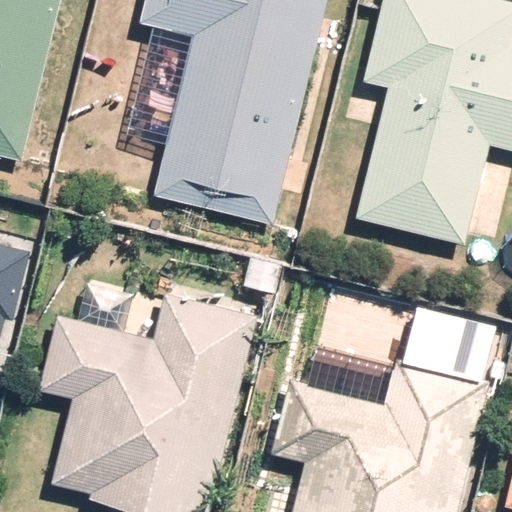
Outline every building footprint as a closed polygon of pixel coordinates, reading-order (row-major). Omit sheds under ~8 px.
[(0,0),(0,154),(21,160),(60,0),(0,0)] [(145,0),(141,20),(195,34),(155,194),(272,223),(328,0),(145,0)] [(511,0),(383,0),(364,80),(389,86),(357,215),(464,241),(489,142),(511,147),(511,0)] [(0,330),(3,317),(12,319),(29,250),(0,242),(0,330)] [(145,511),(208,511),(258,314),(164,290),(152,336),(60,313),(41,388),(73,396),(51,482),(91,491),(89,498),(145,511)] [(456,511),(490,379),(396,356),(384,401),(291,378),(274,450),(306,457),(292,511),(456,511)]
